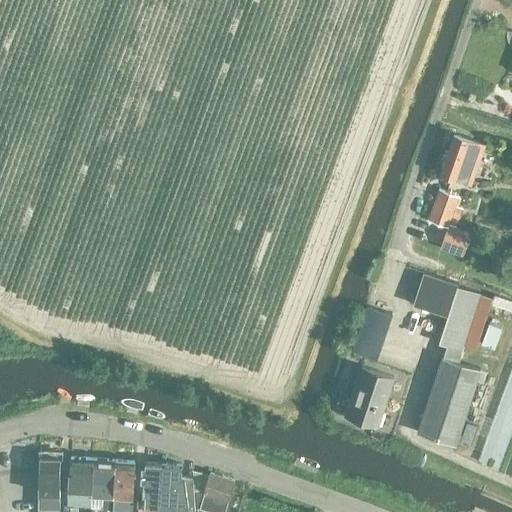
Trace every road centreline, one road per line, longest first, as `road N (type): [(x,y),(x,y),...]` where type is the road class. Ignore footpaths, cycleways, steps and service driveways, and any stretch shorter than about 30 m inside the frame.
road 1 (unclassified): [(364,511),(200,453),(32,433),(0,441)]
road 2 (unclassified): [(402,341),(392,284),(404,214),(477,0)]
